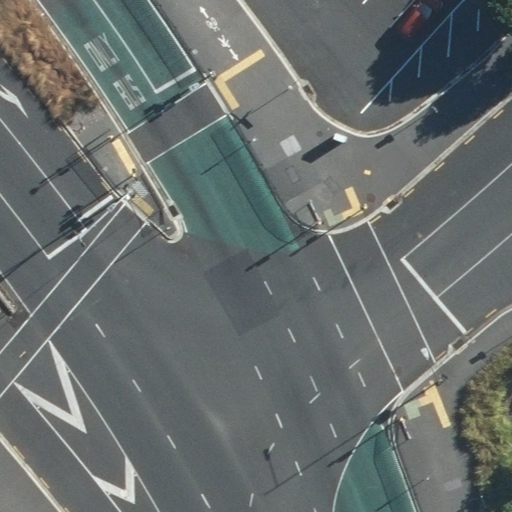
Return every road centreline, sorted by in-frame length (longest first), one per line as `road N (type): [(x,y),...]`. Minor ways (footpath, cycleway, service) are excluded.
road 1 (primary): [(0,148),(87,261),(226,500)]
road 2 (residential): [(226,500),(511,200)]
